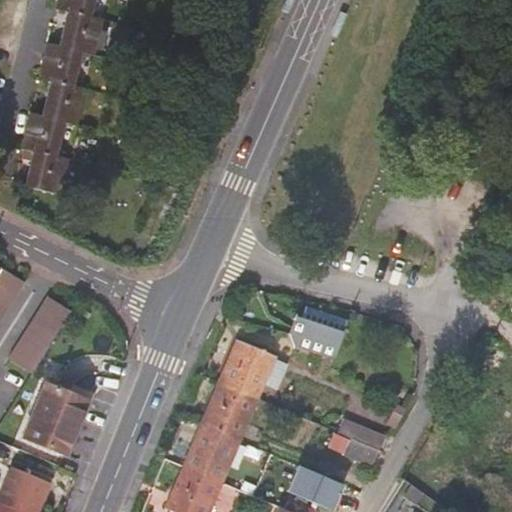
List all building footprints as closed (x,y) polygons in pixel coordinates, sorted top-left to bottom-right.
[(77,89),(87,52),(98,55),(106,22),(95,19),(99,0),(58,0),(56,9),(67,12),(59,45),(48,42),(39,79),(51,82),(42,115),(31,112),(22,147),(34,150),(25,185),(64,194),(72,159),(61,156),(69,122),(81,124),(89,91),(77,89)] [(503,236),(509,239),(511,233),(511,226),(509,225),(503,236)] [(490,288),(511,298),(511,256),(506,254),(490,288)] [(0,322),(25,283),(1,267),(0,269),(0,322)] [(8,359),(33,374),(71,314),(46,298),(8,359)] [(348,319),(307,305),(303,317),(295,314),(289,334),(294,346),(335,360),(348,319)] [(264,384),(275,359),(276,357),(237,340),(219,381),(258,398),(264,384)] [(503,370),(478,356),(447,406),(472,422),(503,370)] [(287,364),(275,359),(264,384),(276,389),(287,364)] [(258,398),(219,381),(201,423),(240,440),(258,398)] [(92,399),(50,382),(28,435),(71,452),(92,399)] [(395,429),(406,410),(398,405),(387,425),(395,429)] [(337,432),(351,438),(379,450),(385,436),(344,418),(337,432)] [(240,440),(201,423),(183,465),(222,482),(240,440)] [(351,438),(337,432),(330,449),(344,454),(351,438)] [(372,467),(379,450),(351,438),(344,454),(372,467)] [(208,511),(222,482),(183,465),(164,508),(172,511),(208,511)] [(13,466),(0,498),(0,504),(18,511),(41,511),(53,483),(13,466)] [(425,495),(412,485),(404,496),(417,505),(425,495)]
